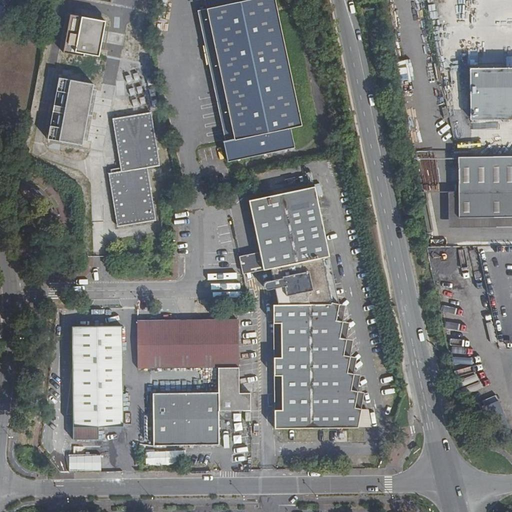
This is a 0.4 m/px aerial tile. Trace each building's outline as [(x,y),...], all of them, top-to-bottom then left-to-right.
[(208,0),(210,6),(207,6),(223,83),(225,83),(225,86),(224,86),(234,135),(226,136),(224,136),(229,157),(296,144),(291,124),(303,122),(282,23),(287,23),(287,21),(281,21),(276,0),(208,0)] [(223,83),(207,6),(199,8),(226,136),(234,135),(224,86),(225,86),(225,83),(223,83)] [(104,21),(69,15),(62,52),(82,56),(83,54),(97,57),(104,21)] [(511,116),(511,67),(472,68),(473,117),(511,116)] [(92,85),(58,78),(45,140),(80,147),(86,118),(90,119),(96,93),(91,92),(92,85)] [(150,114),(112,120),(120,172),(109,174),(117,227),(155,221),(146,168),(159,166),(150,114)] [(511,214),(511,155),(490,156),(460,156),(461,215),(491,215),(511,214)] [(275,410),(275,429),(359,425),(364,407),(357,406),(359,390),(353,388),(355,372),(349,370),(352,355),(345,353),(349,337),(342,336),(344,319),(338,318),(341,302),(334,301),(324,256),(331,254),(316,184),(250,200),(260,250),(264,268),(264,269),(271,268),(273,279),(268,281),(266,283),(265,284),(265,286),(265,287),(267,288),(268,289),(276,288),(279,304),(274,304),(274,323),(282,323),(282,358),(275,358),(275,375),(282,375),(283,410),(275,410)] [(260,250),(239,254),(243,272),(264,268),(260,250)] [(138,369),(218,368),(235,369),(235,321),(137,322),(138,369)] [(72,327),(73,440),(98,440),(98,427),(122,427),(122,327),(72,327)] [(153,393),(153,445),(219,445),(219,412),(251,411),(251,393),(236,393),(235,369),(218,368),(219,393),(153,393)] [(185,458),(185,449),(145,450),(145,465),(176,465),(176,458),(185,458)] [(100,452),(68,453),(68,468),(101,467),(100,452)]
